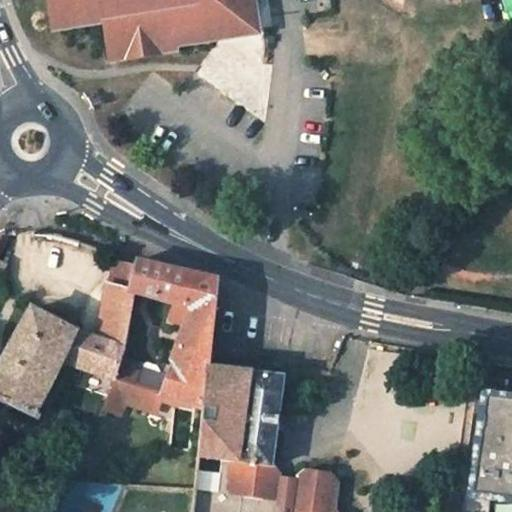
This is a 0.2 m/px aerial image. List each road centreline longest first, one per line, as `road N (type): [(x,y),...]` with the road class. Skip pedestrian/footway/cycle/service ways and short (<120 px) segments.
road 1 (secondary): [(175,234),(319,298),(511,339)]
road 2 (secondary): [(50,178),(175,234)]
road 3 (secondary): [(175,234),(73,145)]
